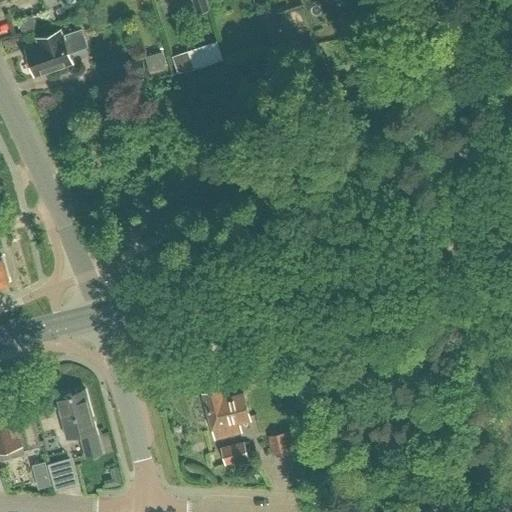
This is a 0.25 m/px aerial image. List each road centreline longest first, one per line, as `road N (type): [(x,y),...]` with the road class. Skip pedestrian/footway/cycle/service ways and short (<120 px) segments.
road 1 (secondary): [(107,314),(511,211)]
road 2 (unclassified): [(146,508),(145,471),(107,314)]
road 3 (residential): [(0,502),(146,508)]
road 4 (unclassified): [(0,84),(56,206)]
